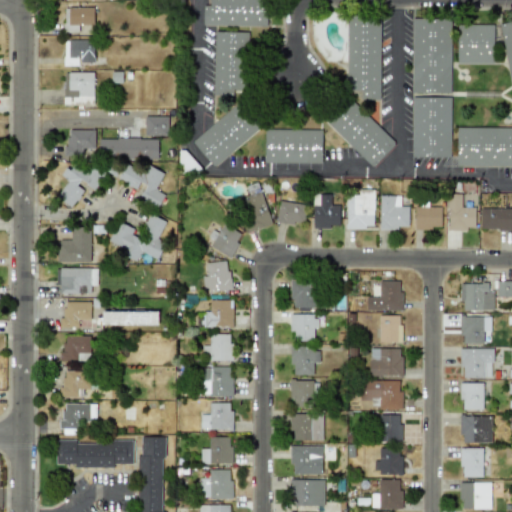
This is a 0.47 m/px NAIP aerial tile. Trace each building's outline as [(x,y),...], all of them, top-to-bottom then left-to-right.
[(267,0),(267,26),(203,24),(203,4),(210,4),(210,0),(267,0)] [(93,7),(64,7),(64,25),(92,25),(93,7)] [(348,16),(381,16),(381,99),(362,99),(362,90),(347,90),(348,16)] [(413,18),(413,93),(451,93),(451,18),(413,18)] [(511,90),(500,23),(511,20),(511,90)] [(493,24),(458,24),(458,63),(494,63),(493,24)] [(248,33),(215,32),(214,96),(234,96),(234,88),(247,89),(248,33)] [(93,40),(63,40),(63,64),(93,63),(93,40)] [(93,72),(63,72),(63,104),(92,105),(93,72)] [(396,143),(372,167),(321,117),(346,92),(396,143)] [(214,166),(192,141),(248,93),(269,118),(214,166)] [(451,97),(413,97),(413,157),(451,157),(451,97)] [(167,116),(143,116),(143,136),(167,135),(167,116)] [(511,127),(457,127),(457,167),(511,167),(511,127)] [(94,148),(93,129),(65,130),(66,155),(83,154),(82,148),(94,148)] [(322,130),(265,129),(265,163),(322,163),(322,130)] [(98,138),(98,159),(157,158),(157,137),(98,138)] [(179,150),(178,174),(202,175),(202,168),(185,150),(179,150)] [(163,173),(145,164),(141,171),(124,162),(120,169),(109,162),(104,171),(135,188),(139,182),(145,185),(138,198),(156,208),(164,194),(154,189),(163,173)] [(81,189),(77,186),(80,181),(94,190),(104,171),(89,163),(84,172),(67,163),(60,176),(66,179),(55,199),(71,208),(81,189)] [(373,189),(358,189),(358,195),(346,195),(345,227),(373,228),(373,189)] [(249,231),(271,223),(259,191),(236,200),(249,231)] [(474,207),(460,206),(460,194),(446,193),(446,230),(466,230),(466,227),(474,228),(474,207)] [(312,227),(338,228),(339,205),(330,205),(330,194),(312,194),(312,227)] [(407,228),(408,206),(399,206),(399,195),(379,195),(378,228),(407,228)] [(305,205),(278,200),(275,220),(302,225),(305,205)] [(440,206),(414,206),(414,228),(440,228),(440,206)] [(479,229),(511,229),(511,208),(479,208),(479,229)] [(117,221),(107,243),(137,257),(139,251),(157,259),(164,243),(156,239),(165,221),(148,213),(137,237),(130,234),(133,228),(117,221)] [(241,235),(223,223),(217,232),(212,229),(207,237),(212,240),(209,245),(227,257),(241,235)] [(56,262),(90,261),(89,226),(70,226),(70,239),(56,239),(56,262)] [(229,289),(228,261),(205,262),(206,275),(201,275),(202,290),(229,289)] [(96,268),(59,267),(58,293),(89,294),(89,285),(96,285),(96,268)] [(315,308),(316,280),(290,279),(289,307),(315,308)] [(400,280),(378,281),(378,296),(365,296),(365,311),(400,310),(400,280)] [(511,296),(511,280),(495,281),(496,297),(511,296)] [(487,282),(459,283),(460,310),(493,309),(492,290),(487,291),(487,282)] [(231,327),(232,300),(209,299),(208,311),(202,311),(202,326),(231,327)] [(89,301),(63,301),(63,317),(58,317),(58,327),(89,328),(89,301)] [(157,311),(101,311),(101,325),(157,325),(157,311)] [(313,341),(313,328),(316,328),(317,314),(290,314),(290,340),(313,341)] [(378,342),(400,341),(399,315),(378,315),(378,342)] [(489,316),(459,316),(460,343),(482,343),(482,331),(489,331),(489,316)] [(231,334),(209,333),(208,345),(201,345),(201,360),(230,360),(231,334)] [(61,360),(89,360),(89,336),(61,335),(61,360)] [(312,375),(312,362),(318,362),(318,347),(290,347),(290,375),(312,375)] [(368,348),(368,376),(401,375),(400,347),(368,348)] [(490,378),(491,348),(460,348),(459,377),(490,378)] [(230,366),(202,367),(203,396),(231,396),(230,366)] [(60,370),(61,397),(77,397),(77,389),(89,389),(88,369),(60,370)] [(399,379),(358,380),(359,399),(377,399),(378,409),(400,409),(399,379)] [(289,380),(289,406),(316,406),(315,380),(289,380)] [(481,410),(482,383),(460,382),(459,409),(481,410)] [(231,429),(231,402),(208,403),(208,414),(200,414),(201,429),(231,429)] [(60,428),(75,428),(76,420),(95,420),(95,403),(61,403),(60,428)] [(322,439),(321,413),(289,413),(289,440),(322,439)] [(400,414),(378,414),(378,441),(400,441),(400,414)] [(490,442),(490,415),(459,415),(459,442),(490,442)] [(161,511),(161,456),(164,456),(164,436),(140,437),(140,455),(138,455),(138,511),(161,511)] [(230,463),(230,436),(208,437),(208,448),(200,448),(200,463),(230,463)] [(131,464),(131,440),(55,440),(55,463),(73,463),(73,467),(114,467),(114,464),(131,464)] [(321,445),(290,445),(290,474),(321,474),(321,445)] [(378,447),(377,460),(373,460),(372,473),(399,473),(400,448),(378,447)] [(481,477),(481,448),(459,447),(459,476),(481,477)] [(230,469),(208,469),(208,478),(198,478),(199,498),(231,498),(230,469)] [(323,506),(323,479),(290,479),(289,505),(323,506)] [(400,508),(400,479),(377,479),(378,508),(400,508)] [(489,509),(490,482),(459,482),(459,508),(489,509)]
